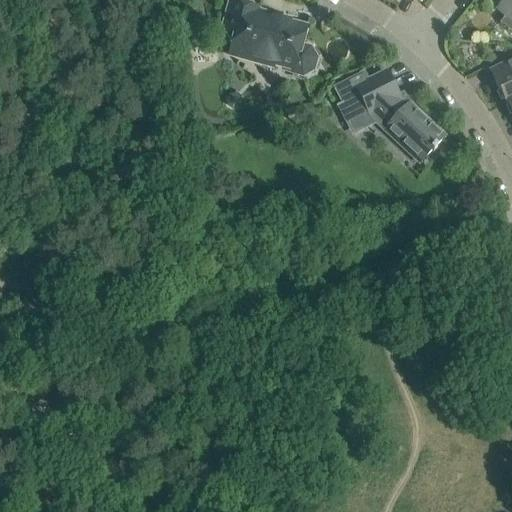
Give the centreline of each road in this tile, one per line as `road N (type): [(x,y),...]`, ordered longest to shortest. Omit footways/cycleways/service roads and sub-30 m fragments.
road 1 (track): [(29,301),(171,307),(479,242)]
road 2 (track): [(191,511),(27,387)]
road 3 (residential): [(511,176),(485,119),(413,36)]
